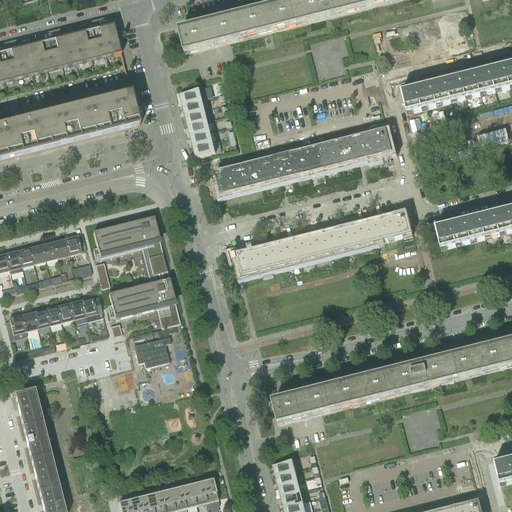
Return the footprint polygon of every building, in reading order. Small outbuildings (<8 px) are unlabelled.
[(181,35),(180,35),(185,56),(407,0),(308,0),(223,22),(224,24),(186,34),(185,31),(180,33),(181,35)] [(0,162),(136,129),(134,122),(137,121),(131,97),(123,98),(124,103),(0,134),(0,132),(0,84),(113,57),(113,59),(121,57),(113,28),(112,28),(112,29),(105,31),(0,57),(0,162)] [(511,67),(413,93),(413,90),(407,91),(401,93),(407,116),(511,89),(511,67)] [(205,91),(179,97),(182,108),(202,103),(207,101),(205,91)] [(205,113),(202,103),(182,108),(185,118),(205,113)] [(208,124),(205,113),(185,118),(187,129),(208,124)] [(210,134),(208,124),(187,129),(190,139),(210,134)] [(221,173),(215,175),(221,199),(392,156),(388,138),(388,137),(386,132),(372,135),(372,138),(227,175),(226,172),(221,174),(221,173)] [(213,145),(210,134),(190,139),(193,150),(213,145)] [(216,156),(213,145),(193,150),(195,161),(216,156)] [(447,228),(447,226),(441,227),(435,228),(441,252),(479,242),(511,234),(511,212),(480,220),(447,228)] [(393,220),(248,257),(247,254),(242,255),(236,257),(241,280),(413,237),(408,219),(407,213),(392,217),(393,220)] [(153,312),(153,310),(156,309),(161,331),(165,330),(166,330),(180,327),(169,282),(165,265),(153,220),(143,223),(136,224),(93,235),(95,245),(97,251),(98,258),(103,257),(103,259),(117,255),(116,254),(119,253),(124,252),(124,253),(138,250),(137,248),(140,248),(144,262),(150,286),(108,297),(112,313),(114,320),(118,319),(119,320),(132,317),(132,315),(137,314),(139,313),(140,315),(153,312)] [(77,239),(65,242),(69,258),(81,255),(77,239)] [(65,242),(53,245),(57,261),(69,258),(65,242)] [(53,245),(41,248),(45,264),(57,261),(53,245)] [(41,248),(29,251),(33,267),(45,264),(41,248)] [(29,251),(18,254),(22,270),(33,267),(29,251)] [(18,254),(6,257),(10,273),(22,270),(18,254)] [(0,258),(0,275),(10,273),(6,257),(0,258)] [(105,274),(103,265),(95,268),(97,276),(105,274)] [(107,282),(105,274),(97,276),(99,284),(107,282)] [(110,290),(107,282),(99,284),(101,292),(110,290)] [(0,299),(15,296),(13,290),(2,293),(2,292),(0,292),(0,299)] [(97,317),(93,301),(81,304),(85,320),(97,317)] [(85,320),(81,304),(69,307),(73,323),(74,328),(75,330),(79,329),(78,326),(86,324),(85,320)] [(73,323),(69,307),(57,310),(61,326),(73,323)] [(57,310),(45,313),(49,328),(61,326),(57,310)] [(45,313),(33,316),(37,332),(49,328),(45,313)] [(33,316),(21,319),(25,335),(37,332),(33,316)] [(9,322),(13,338),(25,335),(21,319),(9,322)] [(176,329),(157,334),(158,337),(166,335),(168,335),(168,336),(170,335),(177,334),(176,329)] [(106,334),(99,336),(101,342),(108,341),(106,334)] [(144,342),(154,339),(152,334),(132,340),(133,344),(144,341),(144,342)] [(169,365),(164,347),(170,346),(169,340),(167,340),(166,335),(158,337),(159,342),(133,348),(138,366),(144,365),(145,371),(169,365)] [(272,403),(273,406),(278,427),(511,368),(511,343),(422,366),(422,365),(413,367),(413,368),(316,392),(317,395),(280,404),(279,402),(272,403)] [(14,397),(18,410),(22,429),(42,424),(34,392),(14,397)] [(42,424),(22,429),(30,461),(50,456),(42,424)] [(50,456),(30,461),(38,492),(58,487),(50,456)] [(494,464),(500,487),(511,484),(511,462),(506,464),(506,461),(500,463),(500,462),(494,464)] [(296,474),(293,463),(272,468),(275,479),(296,474)] [(278,489),(298,484),(296,474),(275,479),(278,489)] [(218,503),(212,481),(212,482),(202,484),(202,483),(201,484),(207,506),(218,503)] [(207,506),(201,484),(192,487),(191,486),(197,508),(207,506)] [(301,495),(298,484),(278,489),(280,500),(301,495)] [(197,508),(191,486),(191,487),(181,490),(181,489),(186,511),(197,508)] [(64,511),(58,487),(38,492),(43,511),(64,511)] [(181,511),(186,511),(181,489),(180,489),(180,490),(171,492),(170,491),(175,511),(181,511)] [(175,511),(170,491),(170,492),(161,495),(161,494),(160,494),(164,511),(175,511)] [(164,511),(160,494),(160,495),(150,497),(150,496),(150,497),(153,511),(164,511)] [(283,510),(303,505),(301,495),(280,500),(283,510)] [(153,511),(150,497),(149,497),(140,500),(140,499),(139,499),(142,511),(153,511)] [(142,511),(139,499),(139,500),(129,502),(131,511),(142,511)] [(131,511),(129,502),(128,502),(128,503),(119,505),(119,504),(118,504),(119,511),(131,511)] [(481,511),(481,508),(479,503),(465,506),(465,509),(454,511),(481,511)]
